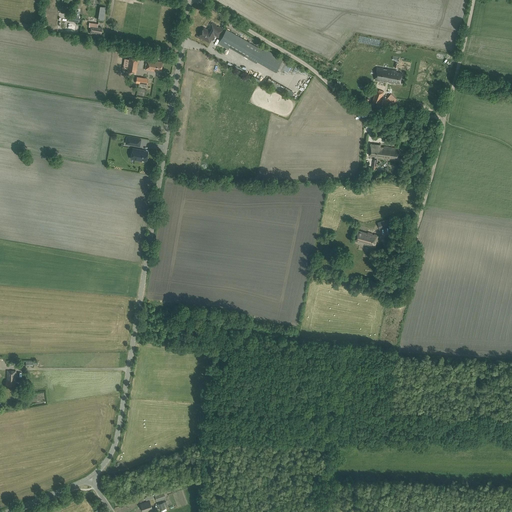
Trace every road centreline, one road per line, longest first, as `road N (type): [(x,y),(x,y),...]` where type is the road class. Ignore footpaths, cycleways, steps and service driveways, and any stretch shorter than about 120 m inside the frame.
road 1 (tertiary): [(89,478),(108,457),(119,422),(189,0)]
road 2 (track): [(195,0),(308,66),(352,104),(443,117)]
road 3 (unknown): [(102,464),(113,470),(154,453),(168,349),(132,344)]
road 4 (track): [(443,117),(473,0)]
